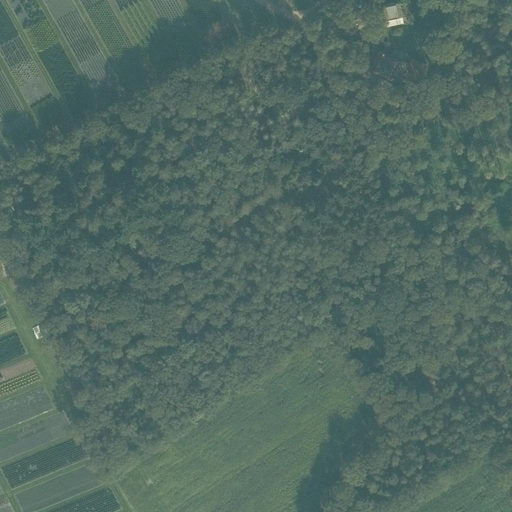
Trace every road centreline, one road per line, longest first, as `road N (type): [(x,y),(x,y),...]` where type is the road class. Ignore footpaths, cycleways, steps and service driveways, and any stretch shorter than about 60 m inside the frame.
road 1 (track): [(457,309),(387,191),(317,45),(295,25)]
road 2 (track): [(339,511),(355,462),(446,338),(457,309)]
